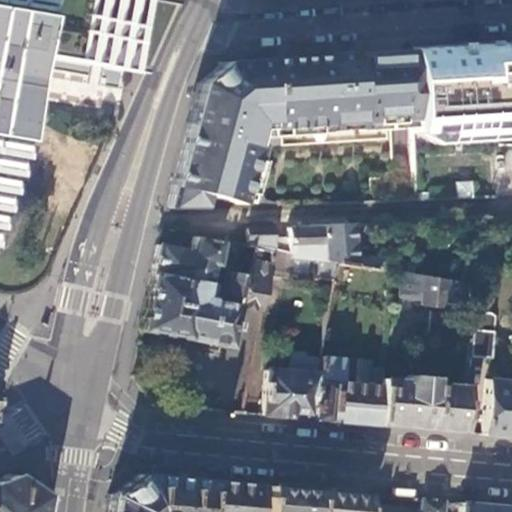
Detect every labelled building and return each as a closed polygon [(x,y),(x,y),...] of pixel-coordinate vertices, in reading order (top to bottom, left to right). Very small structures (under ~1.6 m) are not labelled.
[(0,0),(0,132),(5,106),(15,47),(134,68),(143,21),(156,23),(158,5),(163,6),(164,0),(0,0)] [(511,43),(407,50),(411,128),(434,145),(511,140),(511,43)] [(201,207),(204,194),(238,203),(239,198),(246,201),(268,135),(411,128),(407,50),(386,51),(221,62),(197,86),(180,149),(165,206),(201,207)] [(274,237),(274,248),(284,252),(283,257),(287,258),(313,261),(330,263),(386,271),(389,256),(384,253),(375,252),(373,258),(351,255),(350,224),(283,227),(284,238),(274,237)] [(247,228),(246,245),(247,246),(252,248),(272,254),(274,248),(274,237),(273,232),(273,228),(247,227),(247,228)] [(212,266),(217,242),(191,237),(189,250),(155,244),(152,257),(148,274),(206,286),(210,266),(212,266)] [(230,290),(206,286),(148,274),(142,305),(138,329),(228,346),(235,305),(260,310),(268,275),(272,254),(252,248),(252,270),(231,270),(230,290)] [(274,248),(272,254),(268,275),(289,277),(287,258),(283,257),(284,252),(274,248)] [(330,263),(313,261),(314,279),(332,280),(330,263)] [(391,271),(386,271),(330,263),(332,280),(332,283),(388,291),(391,271)] [(465,281),(461,281),(399,273),(397,294),(401,297),(416,299),(416,302),(419,305),(437,307),(442,305),(443,303),(458,305),(463,301),(465,281)] [(490,312),(472,310),(469,339),(468,356),(489,358),(493,315),(490,312)] [(282,417),(308,419),(319,357),(302,356),(303,352),(289,351),(288,371),(264,369),(259,414),(282,417)] [(344,422),(374,425),(379,378),(380,368),(370,367),(368,376),(340,373),(341,357),(319,355),(319,357),(308,419),(344,422)] [(436,377),(406,374),(406,381),(379,378),(374,425),(410,428),(461,432),(465,386),(436,383),(436,377)] [(511,436),(511,381),(485,378),(479,434),(493,435),(511,436)] [(195,511),(199,480),(163,476),(134,474),(106,496),(102,511),(195,511)] [(0,511),(37,511),(41,496),(8,476),(0,479),(0,511)] [(195,511),(256,511),(260,485),(230,482),(199,480),(195,511)] [(306,511),(308,489),(282,487),(260,485),(256,511),(306,511)] [(330,491),(308,489),(306,511),(355,511),(358,493),(330,491)] [(440,511),(441,501),(418,499),(416,511),(440,511)] [(511,511),(511,506),(485,505),(457,502),(456,511),(511,511)]
